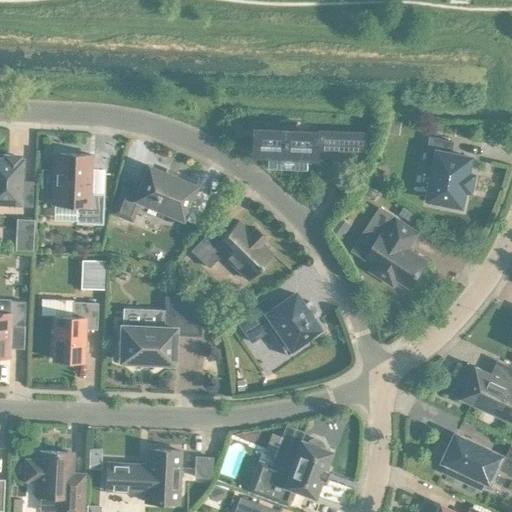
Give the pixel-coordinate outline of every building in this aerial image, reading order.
[(279,122),(279,131),(258,130),(257,152),(278,153),(278,158),(282,158),(291,159),(291,158),(296,158),(296,153),(372,156),(373,134),(296,131),(297,123),(279,122)] [(470,158),(451,154),(453,142),(430,137),(425,163),(436,165),(429,199),(435,200),(434,204),(455,208),(455,204),(461,205),(464,189),(470,190),(473,176),(467,175),(470,158)] [(103,194),(88,194),(90,155),(56,154),(54,205),(77,205),(76,224),(102,225),(103,194)] [(0,200),(17,202),(16,206),(31,206),(32,182),(19,182),(20,161),(17,160),(17,157),(5,156),(5,160),(0,159),(0,200)] [(139,202),(182,219),(195,186),(177,179),(179,174),(167,169),(166,174),(147,166),(135,195),(122,190),(113,213),(131,220),(139,202)] [(377,168),(371,179),(377,182),(383,171),(377,168)] [(403,208),(399,215),(414,224),(418,218),(403,208)] [(341,218),(332,231),(341,238),(351,225),(341,218)] [(396,219),(385,235),(382,233),(365,258),(375,264),(371,271),(392,285),(396,279),(410,287),(426,262),(407,249),(417,233),(396,219)] [(239,221),(220,240),(210,231),(191,251),(208,268),(221,255),(247,280),(272,254),(261,243),(265,238),(255,228),(250,233),(239,221)] [(82,261),(81,289),(96,289),(97,261),(82,261)] [(185,282),(191,274),(178,265),(172,273),(185,282)] [(268,330),(287,357),(303,345),(301,341),(318,329),(310,317),(316,313),(308,302),(302,306),(294,294),(272,310),(264,299),(235,319),(251,343),(268,330)] [(175,334),(200,335),(201,310),(185,309),(185,299),(166,298),(165,327),(155,327),(155,323),(140,322),(140,326),(121,325),(119,361),(139,362),(139,363),(141,363),(151,363),(151,364),(153,364),(153,363),(173,364),(175,334)] [(10,327),(24,328),(25,302),(10,301),(9,314),(0,313),(0,357),(9,358),(10,327)] [(72,317),(54,316),(52,360),(82,361),(83,330),(97,330),(98,303),(73,302),(72,317)] [(511,381),(511,384),(476,368),(462,397),(511,420),(511,381)] [(327,471),(324,469),(330,452),(323,449),(324,447),(322,442),(313,439),(308,441),(308,443),(300,441),(288,473),(259,462),(249,491),(287,505),(293,489),(314,497),(320,479),(323,480),(327,471)] [(496,468),(511,475),(511,446),(506,458),(472,442),(470,447),(454,439),(444,461),(448,463),(443,472),(481,490),(485,480),(490,482),(496,468)] [(90,449),(89,468),(101,469),(101,449),(90,449)] [(145,502),(178,503),(180,451),(147,450),(146,467),(140,466),(140,464),(107,463),(106,491),(145,493),(145,502)] [(73,481),(70,478),(71,453),(38,452),(38,460),(29,460),(26,463),(25,478),(28,481),(37,482),(36,497),(41,497),(41,502),(57,503),(56,511),(82,511),(84,481),(73,481)] [(195,457),(194,477),(211,478),(212,458),(195,457)] [(277,511),(240,498),(234,511),(277,511)] [(13,500),(12,511),(21,511),(22,500),(13,500)]
